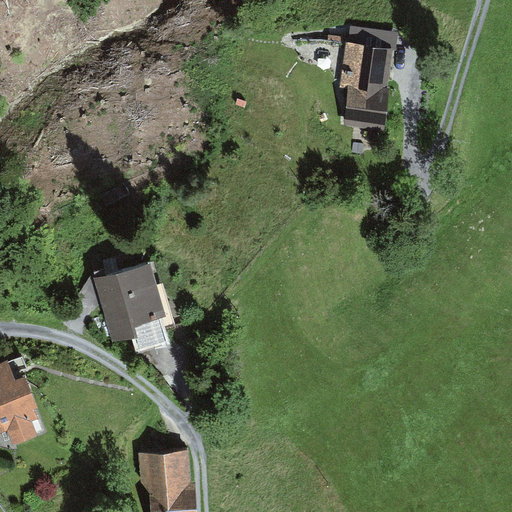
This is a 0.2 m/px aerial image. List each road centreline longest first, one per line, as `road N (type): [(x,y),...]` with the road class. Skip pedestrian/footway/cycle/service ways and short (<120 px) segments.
road 1 (track): [(484,0),(430,167),(412,169),(403,46)]
road 2 (track): [(205,511),(187,420),(110,359),(36,330),(0,328)]
